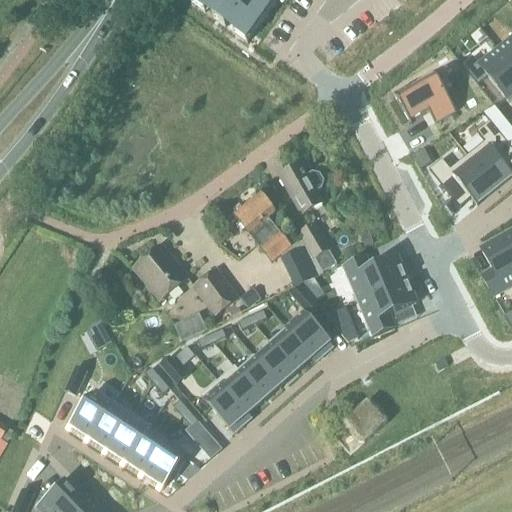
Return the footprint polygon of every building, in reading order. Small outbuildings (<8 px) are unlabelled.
[(195,0),(192,5),(205,15),(209,9),(218,16),(214,21),(225,29),(229,24),(238,30),(234,35),(247,45),(251,39),(277,3),(279,0),(195,0)] [(511,30),(511,40),(498,52),(511,68),(511,28),(511,29),(511,30)] [(473,59),(462,68),(478,88),(488,80),(509,105),(511,101),(511,68),(498,52),(479,67),(473,59)] [(409,88),(394,97),(411,126),(412,125),(411,124),(429,114),(435,125),(456,113),(435,77),(434,78),(435,79),(411,93),(409,88)] [(485,144),(468,158),(495,192),(511,178),(511,175),(509,171),(507,169),(511,164),(511,151),(502,140),(511,131),(511,129),(503,119),(492,127),(490,124),(489,125),(477,134),(485,144)] [(281,149),(277,159),(292,165),(295,154),(281,149)] [(442,162),(430,172),(460,210),(461,209),(459,207),(470,198),(472,201),(477,208),(478,207),(477,206),(495,192),(468,158),(451,172),(442,162)] [(301,168),(281,181),(300,215),(322,206),(315,194),(322,190),(324,183),(320,176),(312,174),(306,177),(301,168)] [(262,199),(237,220),(246,232),(261,250),(273,264),(291,249),(280,235),(264,217),(272,211),(262,199)] [(314,228),(301,236),(323,275),(337,268),(314,228)] [(368,234),(360,237),(365,249),(373,246),(368,234)] [(511,236),(502,243),(511,261),(511,236)] [(511,261),(502,243),(482,254),(493,273),(482,279),(494,299),(511,289),(511,261)] [(161,249),(134,272),(160,303),(187,280),(161,249)] [(305,249),(282,260),(295,290),(319,279),(305,249)] [(366,260),(344,269),(358,304),(407,283),(401,268),(396,269),(393,262),(371,272),(366,260)] [(220,273),(196,290),(216,317),(239,300),(220,273)] [(407,283),(358,304),(373,339),(378,337),(394,330),(395,330),(390,318),(412,309),(410,301),(414,300),(407,283)] [(301,290),(292,298),(305,313),(307,316),(316,308),(301,290)] [(11,302),(2,320),(22,332),(33,314),(30,307),(18,300),(11,302)] [(345,310),(327,318),(335,329),(350,323),(345,310)] [(264,313),(251,319),(255,327),(267,321),(264,313)] [(303,315),(286,330),(313,361),(312,362),(315,365),(316,364),(333,350),(303,315)] [(251,319),(239,325),(242,333),(255,327),(251,319)] [(197,320),(177,329),(183,344),(204,334),(197,320)] [(2,321),(0,323),(0,349),(9,356),(22,334),(2,321)] [(286,330),(269,345),(272,349),(273,348),(296,375),(312,362),(313,361),(286,330)] [(223,332),(210,338),(214,346),(226,340),(223,332)] [(210,338),(198,344),(201,352),(214,346),(210,338)] [(272,349),(257,362),(280,389),(296,375),(273,348),(272,349)] [(239,373),(238,373),(264,403),(280,389),(257,362),(254,359),(239,373)] [(170,360),(161,368),(177,387),(186,379),(170,360)] [(234,369),(218,383),(248,418),(249,417),(264,403),(238,373),(239,373),(235,368),(234,369)] [(152,370),(145,376),(154,387),(161,381),(152,370)] [(75,371),(65,393),(76,398),(86,376),(75,371)] [(161,381),(154,387),(163,397),(170,392),(161,381)] [(218,383),(201,398),(234,436),(251,421),(252,420),(249,417),(248,418),(218,383)] [(96,392),(71,430),(90,442),(115,404),(96,392)] [(180,403),(174,409),(183,419),(189,414),(180,403)] [(370,403),(345,423),(360,443),(385,422),(370,403)] [(115,404),(90,442),(108,454),(133,416),(115,404)] [(189,414),(183,419),(192,430),(198,424),(189,414)] [(133,416),(108,454),(126,466),(146,436),(147,437),(152,429),(133,416)] [(198,425),(187,434),(211,460),(221,451),(219,449),(198,425)] [(146,436),(126,466),(144,478),(164,448),(163,448),(147,437),(146,436)] [(164,448),(144,478),(163,490),(185,457),(166,444),(166,443),(163,448),(164,448)] [(60,484),(35,509),(37,511),(85,511),(90,508),(81,498),(80,497),(76,501),(60,484)] [(20,493),(11,511),(25,511),(31,498),(20,493)]
